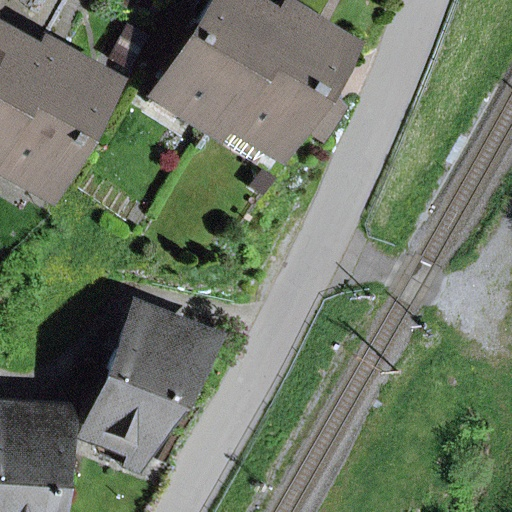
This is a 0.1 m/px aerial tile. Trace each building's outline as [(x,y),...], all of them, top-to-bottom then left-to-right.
[(211,120),(274,23),(238,0),(212,0),(197,24),(173,9),(143,56),(166,71),(157,86),(211,120)] [(317,78),(338,46),(282,10),(274,23),(211,120),(214,122),(215,120),(222,110),(274,144),(288,122),(317,78)] [(0,36),(0,119),(42,47),(41,47),(34,57),(0,36)] [(0,157),(44,184),(103,83),(42,47),(0,119),(0,157)] [(288,122),(321,144),(345,107),(317,78),(288,122)] [(157,86),(151,96),(154,98),(207,132),(214,122),(211,120),(157,86)] [(268,154),(274,144),(222,110),(215,120),(268,154)] [(0,171),(38,194),(44,184),(0,157),(0,171)] [(130,312),(104,375),(81,365),(73,384),(71,416),(84,422),(81,428),(135,450),(166,398),(181,393),(178,378),(200,341),(130,312)] [(0,511),(45,511),(50,481),(59,471),(53,458),(59,416),(0,412),(0,511)]
